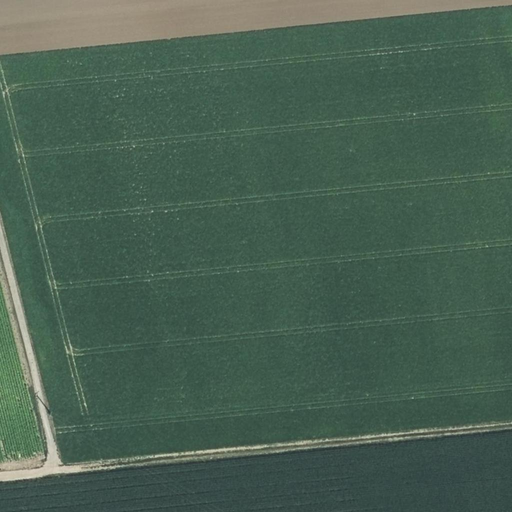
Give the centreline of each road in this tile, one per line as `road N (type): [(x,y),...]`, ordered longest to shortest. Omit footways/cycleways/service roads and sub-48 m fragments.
road 1 (track): [(0,473),(511,419)]
road 2 (track): [(51,467),(0,227)]
